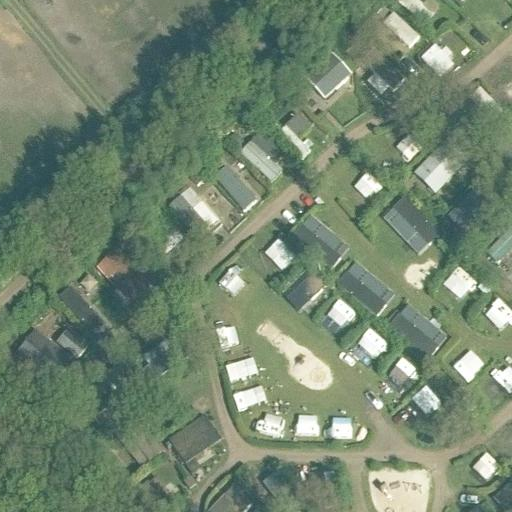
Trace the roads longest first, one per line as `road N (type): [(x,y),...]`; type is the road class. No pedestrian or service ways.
road 1 (unclassified): [(0,301),(314,0)]
road 2 (track): [(511,408),(459,450),(241,451),(190,511)]
road 3 (track): [(511,341),(465,335),(388,269),(330,205),(316,165)]
road 4 (track): [(86,511),(0,423)]
